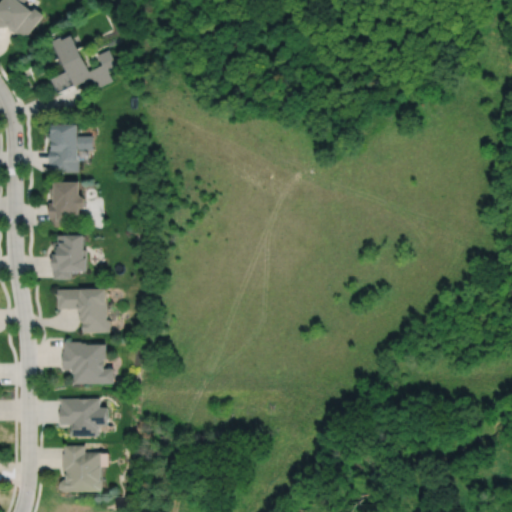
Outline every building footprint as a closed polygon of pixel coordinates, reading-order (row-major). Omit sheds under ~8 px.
[(10,22),(12,24),(10,26),(16,31),(17,31),(25,37),(45,13),(36,6),(35,8),(25,0),(1,0),(0,2),(0,26),(9,25),(9,23),(10,22)] [(54,39),(69,69),(53,77),(60,91),(91,76),(95,86),(111,79),(107,71),(118,66),(108,47),(96,53),(101,63),(91,68),(73,32),(64,37),(62,35),(54,39)] [(53,122),(53,131),(49,131),(49,141),(54,140),(54,147),(50,147),(50,163),(51,163),(51,171),(80,171),(80,148),(92,148),(91,134),(80,134),(79,122),(53,122)] [(84,195),(81,193),(81,180),(56,180),(56,187),(52,187),(52,197),(56,197),(56,202),(50,202),(50,217),(51,217),(51,226),(71,226),(71,214),(81,214),(81,206),(86,206),(86,195),(84,195)] [(59,234),(59,241),(55,241),(55,243),(54,243),(54,246),(55,246),(55,248),(59,248),(59,253),(53,253),(53,269),(55,269),(55,277),(72,278),(72,270),(88,270),(88,257),(86,257),(86,234),(59,234)] [(58,288),(59,308),(81,308),(81,311),(83,311),(83,315),(81,315),(81,321),(84,321),(84,331),(108,331),(108,319),(105,319),(105,287),(58,288)] [(65,341),(65,351),(64,351),(64,368),(74,368),(74,373),(75,373),(75,383),(112,383),(112,368),(103,368),(103,358),(104,358),(104,343),(83,343),(83,341),(65,341)] [(62,398),(62,406),(61,406),(61,424),(72,424),(73,426),(72,426),(72,436),(96,436),(96,429),(98,429),(97,426),(106,426),(105,407),(98,407),(98,398),(62,398)] [(65,479),(61,483),(61,488),(65,491),(99,492),(99,490),(101,490),(101,480),(99,480),(99,452),(84,452),(84,445),(66,445),(65,453),(64,453),(64,470),(68,470),(67,479),(65,479)]
